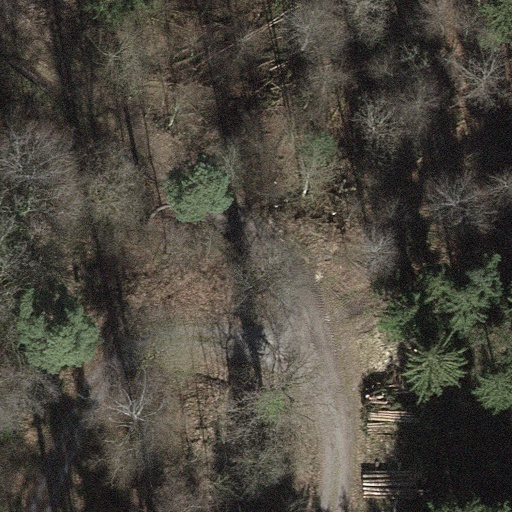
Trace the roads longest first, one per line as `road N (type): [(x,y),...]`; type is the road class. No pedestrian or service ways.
road 1 (track): [(336,511),(345,390),(227,347),(120,359),(28,511)]
road 2 (track): [(345,390),(293,260),(0,23)]
